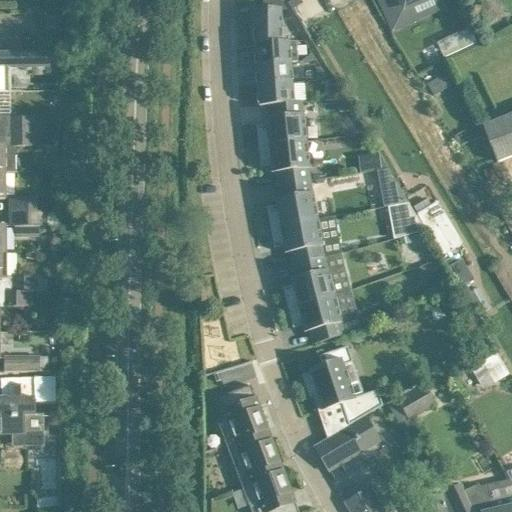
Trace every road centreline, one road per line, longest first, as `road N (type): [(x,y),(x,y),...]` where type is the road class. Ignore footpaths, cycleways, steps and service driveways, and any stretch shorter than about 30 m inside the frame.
road 1 (residential): [(333,511),(303,458),(264,351),(235,219),(219,87),(220,0)]
road 2 (secondary): [(127,457),(139,0)]
